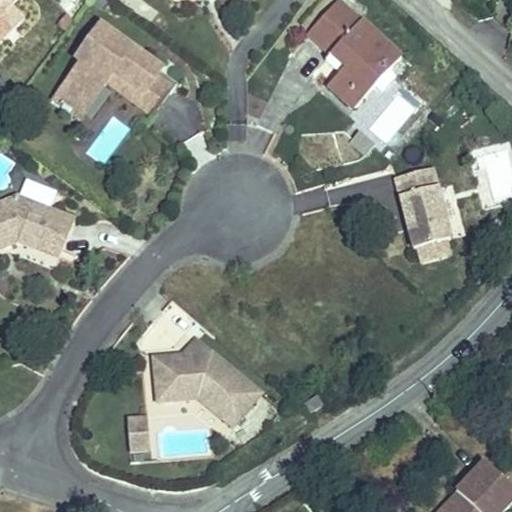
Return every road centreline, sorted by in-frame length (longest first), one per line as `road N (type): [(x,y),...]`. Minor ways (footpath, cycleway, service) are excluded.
road 1 (residential): [(225,511),(391,403),(511,283)]
road 2 (residential): [(5,467),(183,233),(245,198)]
road 3 (residential): [(127,511),(5,467)]
road 4 (residential): [(420,0),(511,79)]
